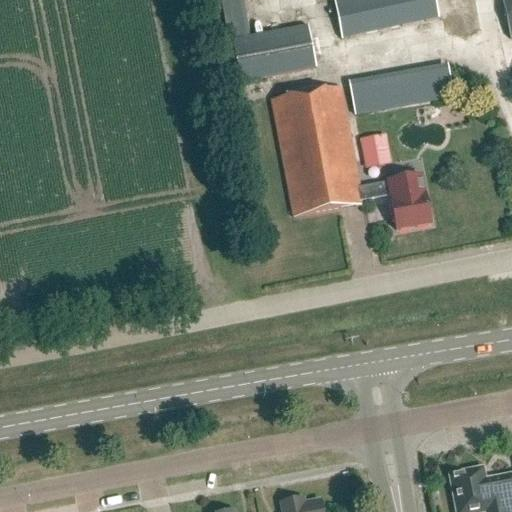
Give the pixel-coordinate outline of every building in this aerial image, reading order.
[(220,0),(229,44),(233,43),(241,85),(315,71),(307,29),(248,40),(241,0),(220,0)] [(342,42),(438,21),(433,0),(356,0),(334,5),(342,42)] [(511,0),(501,0),(510,42),(511,41),(511,0)] [(352,82),(357,116),(456,100),(451,66),(352,82)] [(341,90),(271,103),(293,221),(363,208),(362,204),(389,199),(395,234),(431,228),(425,196),(424,196),(421,177),(359,189),(341,90)] [(383,138),(359,142),(363,164),(387,160),(383,138)] [(508,511),(503,481),(484,485),(481,473),(452,479),(457,511),(508,511)] [(511,511),(511,479),(503,481),(508,511),(511,511)] [(302,501),(281,505),(282,511),(322,511),(321,504),(316,505),(303,507),(302,501)]
